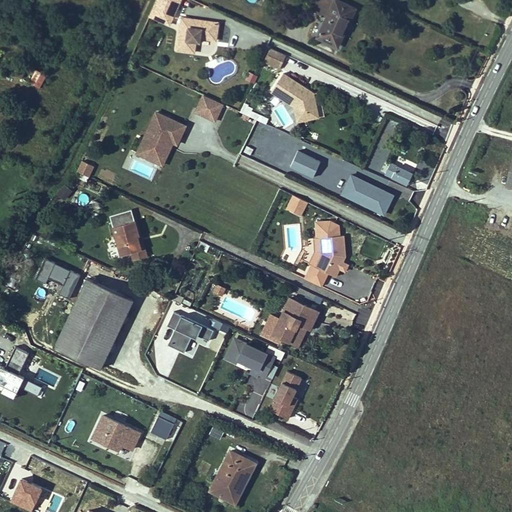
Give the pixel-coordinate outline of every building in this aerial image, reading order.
[(156,0),(152,11),(172,19),(180,0),(156,0)] [(335,0),(314,0),(310,10),(327,18),(335,0)] [(337,46),(355,9),(336,0),(335,0),(327,18),(318,37),(337,46)] [(150,15),(169,25),(172,19),(152,11),(150,15)] [(218,23),(181,17),(177,50),(194,52),(196,37),(216,40),(218,23)] [(316,37),(320,27),(314,25),(310,35),(316,37)] [(277,71),(285,54),(271,48),(263,64),(277,71)] [(34,69),(28,82),(40,88),(47,75),(34,69)] [(248,72),(246,80),(254,83),(257,75),(248,72)] [(271,92),(293,107),(296,122),(319,117),(314,93),(284,72),(271,92)] [(320,92),(314,93),(319,117),(325,116),(320,92)] [(194,114),(217,122),(224,103),(201,95),(194,114)] [(256,112),(252,111),(253,108),(247,105),(243,113),(253,118),(256,112)] [(177,144),(185,126),(156,112),(137,153),(155,161),(166,139),(174,142),(177,144)] [(387,115),(370,153),(385,160),(402,121),(387,115)] [(166,139),(155,161),(163,165),(174,142),(166,139)] [(321,159),(299,149),(292,164),(314,175),(321,159)] [(511,151),(507,151),(500,182),(511,184),(511,151)] [(90,177),(94,166),(81,161),(76,172),(90,177)] [(391,178),(397,164),(390,161),(384,174),(391,178)] [(397,164),(391,178),(407,186),(414,172),(397,164)] [(385,189),(353,173),(343,193),(375,209),(385,189)] [(90,181),(88,188),(99,192),(101,185),(90,181)] [(57,195),(66,200),(72,189),(64,184),(57,195)] [(385,189),(375,209),(384,214),(394,193),(385,189)] [(303,203),(295,199),(291,206),(300,210),(303,203)] [(133,209),(110,215),(113,226),(135,219),(133,209)] [(113,226),(121,255),(131,253),(142,249),(139,236),(140,235),(135,219),(113,226)] [(142,235),(139,236),(142,249),(131,253),(133,260),(147,255),(142,235)] [(344,235),(321,237),(322,252),(315,267),(336,276),(345,256),(344,235)] [(34,282),(72,296),(80,274),(43,260),(34,282)] [(88,279),(56,346),(101,367),(133,300),(88,279)] [(217,283),(213,291),(223,296),(226,288),(217,283)] [(174,299),(181,302),(185,294),(177,291),(174,299)] [(320,312),(288,297),(279,317),(272,333),(283,338),(291,342),(300,322),(312,328),(320,312)] [(214,329),(174,310),(167,325),(175,328),(168,344),(184,352),(192,335),(197,337),(198,335),(209,340),(214,329)] [(26,313),(22,319),(47,331),(50,325),(26,313)] [(272,333),(279,317),(272,314),(264,333),(281,341),(283,338),(272,333)] [(215,320),(212,326),(227,332),(229,326),(215,320)] [(231,356),(238,340),(235,339),(226,358),(252,370),(254,367),(231,356)] [(252,370),(265,376),(271,364),(274,357),(238,340),(231,356),(254,367),(252,370)] [(0,387),(15,395),(22,382),(18,379),(29,358),(15,351),(4,372),(0,369),(0,387)] [(271,364),(265,376),(272,379),(278,368),(271,364)] [(301,377),(287,371),(269,409),(288,418),(297,398),(292,396),(301,377)] [(75,389),(81,391),(85,381),(80,379),(75,389)] [(0,395),(12,402),(15,395),(0,387),(0,395)] [(173,442),(182,421),(160,411),(150,432),(173,442)] [(103,414),(92,437),(119,450),(122,443),(133,449),(141,432),(103,414)] [(207,425),(203,433),(211,437),(215,429),(207,425)] [(210,490),(235,503),(245,484),(252,470),(256,463),(231,450),(210,490)] [(252,470),(245,484),(257,490),(264,476),(252,470)]
